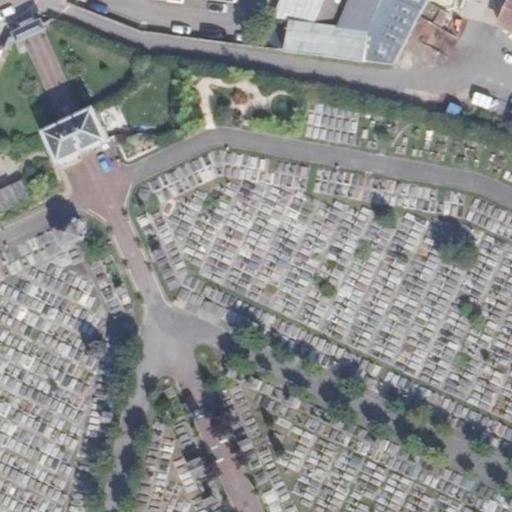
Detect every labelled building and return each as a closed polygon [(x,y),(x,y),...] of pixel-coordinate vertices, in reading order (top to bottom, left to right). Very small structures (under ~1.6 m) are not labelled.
[(282,0),(262,42),(397,50),(423,0),(350,0),(348,6),(335,0),(282,0)] [(511,0),(504,0),(496,18),(511,25),(511,0)] [(100,100),(78,112),(97,143),(102,140),(117,132),(100,100)] [(69,117),(58,123),(77,154),(86,149),(97,143),(78,112),(69,117)] [(77,154),(58,123),(48,128),(66,160),(77,154)] [(29,182),(2,197),(10,210),(37,195),(29,182)] [(0,215),(10,210),(2,197),(0,197),(0,215)]
